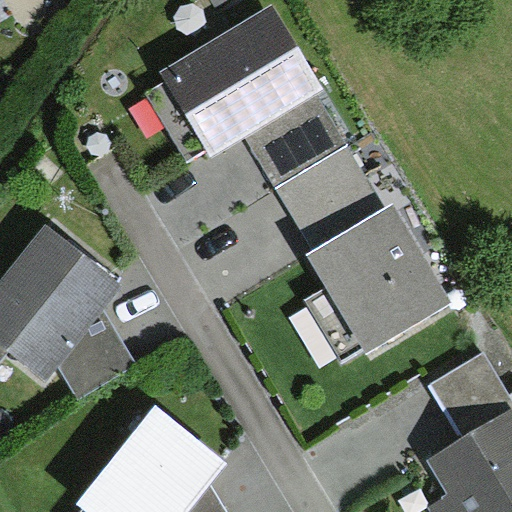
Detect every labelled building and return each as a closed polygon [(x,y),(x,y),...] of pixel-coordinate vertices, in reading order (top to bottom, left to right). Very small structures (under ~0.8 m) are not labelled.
[(272,21),(166,83),(212,161),(317,99),(272,21)] [(338,101),(299,124),(356,219),(395,196),(338,101)] [(391,213),(314,258),(375,364),(453,319),(391,213)] [(122,293),(43,233),(0,290),(0,366),(42,398),(63,370),(75,398),(129,368),(105,316),(122,293)] [(467,448),(420,477),(441,511),(511,511),(511,420),(478,366),(433,394),(467,448)] [(221,471),(147,419),(81,511),(191,511),(208,490),(221,471)] [(220,511),(208,490),(191,511),(220,511)]
